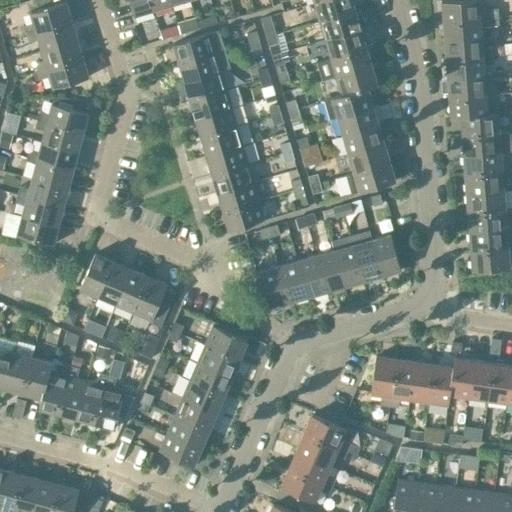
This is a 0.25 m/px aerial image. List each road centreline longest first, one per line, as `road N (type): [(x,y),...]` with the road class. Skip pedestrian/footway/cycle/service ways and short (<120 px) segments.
road 1 (residential): [(288,343),(201,259),(100,216),(127,83),(99,0)]
road 2 (residential): [(425,302),(420,82),(399,0)]
road 3 (residential): [(210,511),(103,464),(0,436)]
road 4 (residential): [(217,511),(288,343)]
road 5 (residential): [(288,343),(425,302)]
